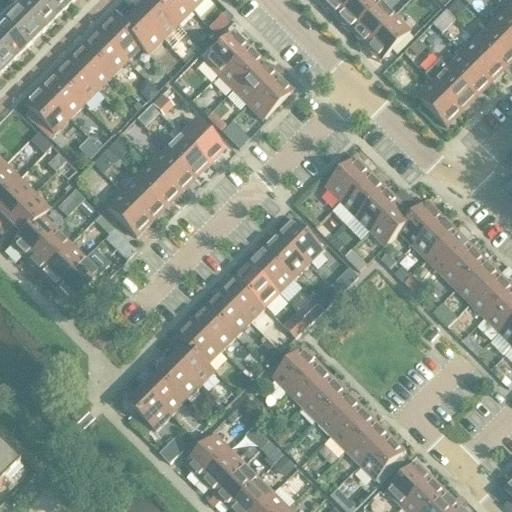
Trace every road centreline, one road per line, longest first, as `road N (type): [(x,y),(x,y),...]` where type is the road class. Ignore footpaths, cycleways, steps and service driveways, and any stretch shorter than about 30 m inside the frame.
road 1 (residential): [(141,301),(356,87)]
road 2 (residential): [(467,178),(432,167),(356,87)]
road 3 (residential): [(356,87),(267,0)]
